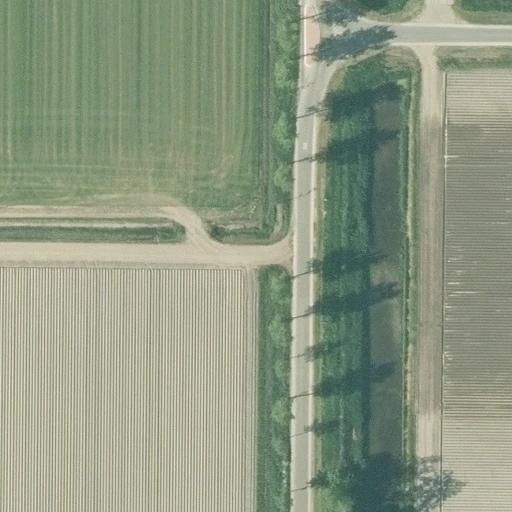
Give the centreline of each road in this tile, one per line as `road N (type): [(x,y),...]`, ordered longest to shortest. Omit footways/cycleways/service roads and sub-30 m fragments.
road 1 (unclassified): [(299,511),(304,106),(329,35)]
road 2 (unclassified): [(511,37),(329,35)]
